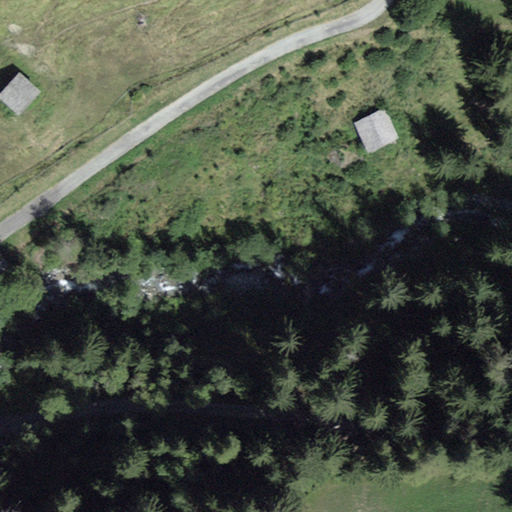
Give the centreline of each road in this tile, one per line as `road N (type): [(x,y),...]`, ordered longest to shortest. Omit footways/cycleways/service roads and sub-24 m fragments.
road 1 (track): [(511,435),(151,405),(0,420)]
road 2 (track): [(0,236),(252,62),(384,0)]
